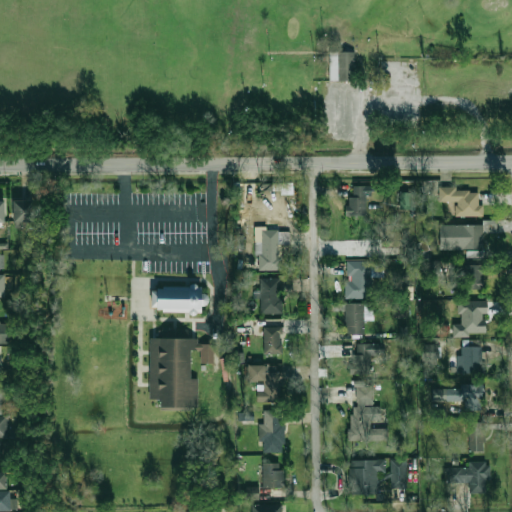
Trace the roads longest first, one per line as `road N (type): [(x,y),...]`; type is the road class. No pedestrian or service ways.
road 1 (tertiary): [(0,165),(511,162)]
road 2 (residential): [(326,511),(318,495),(314,163)]
